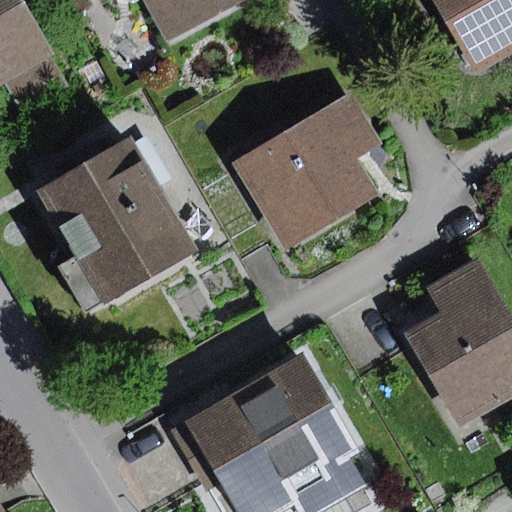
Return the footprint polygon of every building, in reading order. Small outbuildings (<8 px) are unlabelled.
[(23,0),(0,0),(0,90),(9,85),(52,60),(57,58),(23,0)] [(122,0),(134,5),(145,2),(168,44),(246,0),(122,0)] [(511,0),(433,0),(476,76),(511,56),(511,0)] [(68,87),(52,60),(9,85),(24,112),(68,87)] [(354,97),(239,165),(289,249),(378,196),(357,160),(382,145),(354,97)] [(199,253),(135,143),(43,195),(78,255),(58,266),(87,316),(199,253)] [(444,314),(407,335),(459,430),(511,400),(511,312),(482,259),(430,288),(444,314)] [(363,452),(304,353),(173,431),(207,488),(219,481),(237,511),(365,511),(374,507),(365,491),(373,487),(355,457),(363,452)]
